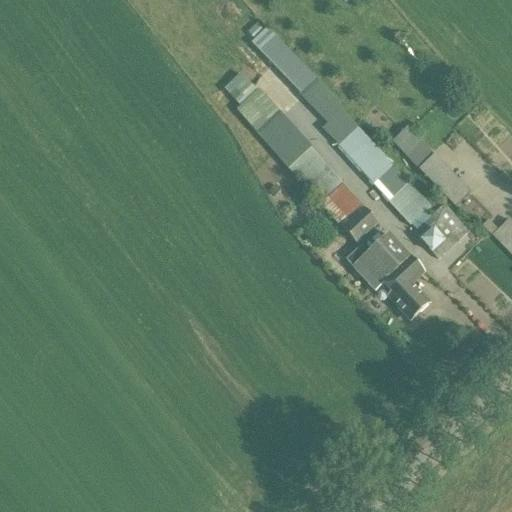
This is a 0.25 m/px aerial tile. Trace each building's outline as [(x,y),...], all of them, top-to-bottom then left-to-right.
[(313,83),(315,80),(314,79),(267,30),(250,45),(272,67),(299,95),(329,125),(323,130),(340,147),(338,149),(410,228),(430,208),(313,83)] [(236,110),(356,245),(378,225),(259,88),(256,90),(240,74),(224,88),(239,107),(236,110)] [(433,157),(407,130),(392,144),(455,210),(470,196),(433,157)] [(291,189),(290,196),(299,197),(300,190),(291,189)] [(310,198),(298,201),(301,212),(313,208),(310,198)] [(468,234),(444,207),(415,234),(438,261),(468,234)] [(511,257),(511,224),(509,222),(492,237),(511,257)] [(389,237),(371,253),(368,250),(366,253),(361,248),(346,262),(375,293),(380,289),(411,261),(389,237)] [(411,261),(380,289),(411,323),(428,307),(409,287),(423,274),(411,261)]
